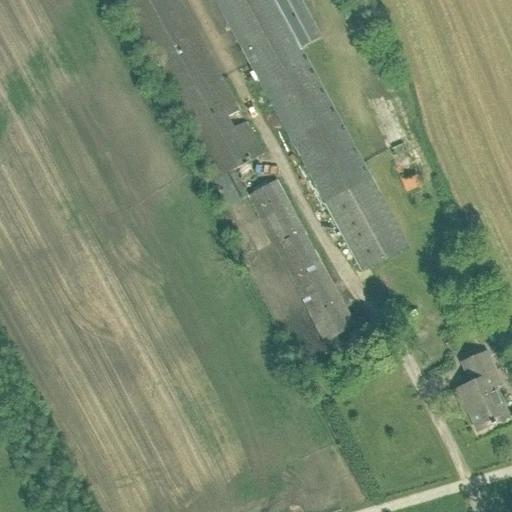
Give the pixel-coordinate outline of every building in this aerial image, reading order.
[(228,208),(247,198),(233,172),(262,156),(178,0),(117,0),(116,1),(228,208)] [(214,0),(326,204),(362,273),(408,249),(371,179),(300,49),(321,38),(300,0),(214,0)] [(402,173),(408,189),(424,182),(417,166),(402,173)] [(276,181),(247,198),(325,343),(354,327),(276,181)] [(477,432),(508,418),(495,388),(500,385),(486,353),(462,364),(471,384),(454,392),(461,408),(465,406),(477,432)]
